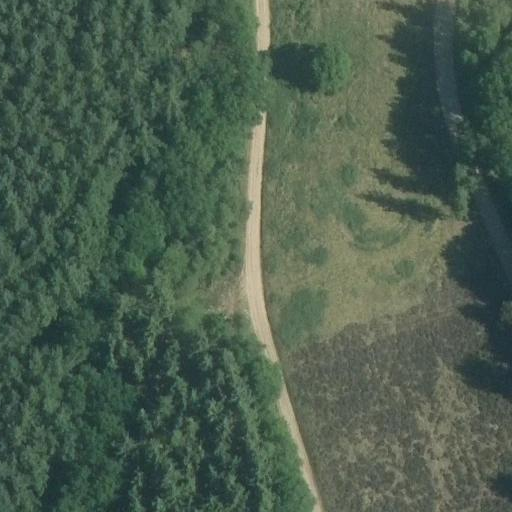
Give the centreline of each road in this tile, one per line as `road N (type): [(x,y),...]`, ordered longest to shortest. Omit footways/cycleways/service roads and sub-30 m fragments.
road 1 (track): [(314,511),(254,294),(262,0)]
road 2 (track): [(511,275),(455,128),(444,64),(448,0)]
